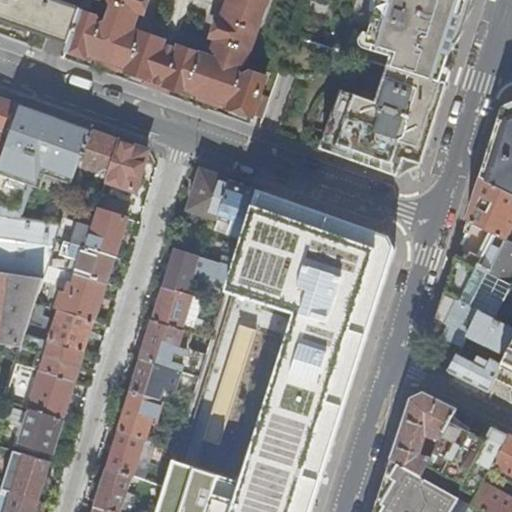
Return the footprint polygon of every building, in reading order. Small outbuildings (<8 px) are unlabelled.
[(0,0),(0,35),(16,41),(47,52),(65,58),(67,51),(81,10),(84,0),(0,0)] [(219,98),(229,101),(227,106),(250,114),(250,112),(258,115),(265,96),(257,93),(264,75),(249,70),(240,75),(236,66),(243,62),(264,0),(110,0),(112,0),(105,20),(97,23),(94,15),(81,10),(67,51),(87,58),(89,53),(98,56),(96,62),(117,69),(119,64),(127,66),(125,71),(156,82),(186,92),(187,87),(197,90),(195,96),(217,104),(219,98)] [(468,0),(377,0),(376,14),(367,45),(374,47),(373,50),(392,57),(389,65),(443,82),(454,47),(468,0)] [(443,82),(389,65),(376,101),(342,90),(321,149),(330,152),(365,165),(370,167),(399,177),(423,165),(433,132),(448,84),(443,82)] [(0,163),(20,106),(0,99),(0,163)] [(20,106),(0,163),(0,216),(24,220),(34,188),(43,191),(50,171),(78,180),(81,169),(93,132),(61,121),(20,106)] [(511,109),(501,114),(493,140),(481,177),(511,193),(511,109)] [(107,137),(93,132),(81,169),(109,179),(120,142),(107,137)] [(120,142),(109,179),(107,185),(136,194),(148,152),(120,142)] [(192,210),(220,221),(231,181),(214,174),(203,171),(192,210)] [(511,193),(481,177),(473,203),(467,221),(507,241),(511,231),(511,193)] [(245,186),(231,181),(220,221),(248,231),(261,191),(245,186)] [(261,191),(248,231),(229,292),(298,314),(245,476),(242,476),(240,480),(177,460),(169,487),(161,511),(311,511),(325,471),(327,463),(348,398),(371,327),(395,250),(388,237),(361,227),(297,204),(294,203),(261,191)] [(100,211),(102,212),(128,220),(132,208),(103,199),(100,211)] [(120,245),(128,220),(102,212),(90,250),(116,258),(120,245)] [(0,216),(0,273),(46,281),(63,227),(24,220),(0,216)] [(511,243),(507,241),(467,221),(460,242),(456,257),(490,273),(511,284),(511,243)] [(116,258),(90,250),(87,249),(78,275),(108,284),(112,271),(116,258)] [(175,268),(169,288),(193,296),(205,258),(181,250),(175,268)] [(449,278),(444,294),(480,312),(511,327),(511,284),(490,273),(456,257),(449,278)] [(39,305),(46,281),(0,273),(0,343),(25,347),(29,336),(39,305)] [(108,284),(78,275),(73,273),(70,282),(73,283),(69,296),(67,295),(63,296),(59,308),(62,312),(96,322),(101,308),(108,284)] [(206,300),(193,296),(169,288),(165,302),(158,322),(188,331),(195,334),(206,300)] [(468,335),(480,312),(444,294),(437,315),(432,332),(462,347),(468,335)] [(62,312),(39,305),(29,336),(86,353),(90,341),(96,322),(62,312)] [(511,345),(511,327),(480,312),(468,335),(508,354),(511,345)] [(183,346),(188,331),(158,322),(153,340),(146,360),(173,368),(183,371),(190,349),(183,346)] [(29,336),(25,347),(25,349),(42,354),(37,370),(43,371),(77,382),(82,367),(86,353),(29,336)] [(191,415),(230,427),(254,351),(215,340),(191,415)] [(511,345),(508,354),(502,365),(495,379),(505,384),(511,386),(511,387),(511,345)] [(488,369),(458,355),(457,358),(450,372),(453,374),(471,384),(488,392),(495,379),(502,365),(493,360),(488,369)] [(162,401),(173,368),(146,360),(141,377),(136,393),(162,401)] [(71,401),(77,382),(43,371),(31,410),(33,411),(65,420),(71,401)] [(400,464),(423,477),(432,459),(420,455),(426,437),(442,442),(452,423),(459,410),(425,392),(411,398),(402,427),(392,460),(400,464)] [(168,403),(162,401),(136,393),(130,411),(124,432),(149,440),(151,440),(157,422),(162,423),(168,403)] [(60,437),(65,420),(33,411),(23,444),(55,453),(60,437)] [(467,431),(452,423),(442,442),(432,459),(423,477),(449,491),(455,481),(463,486),(487,441),(467,431)] [(463,486),(479,494),(509,435),(501,432),(494,428),(487,441),(463,486)] [(137,477),(149,440),(124,432),(118,450),(112,469),(136,477),(137,477)] [(511,511),(511,436),(509,435),(479,494),(473,505),(481,509),(486,511),(511,511)] [(16,452),(4,490),(11,492),(40,501),(45,483),(52,463),(16,452)] [(453,511),(462,498),(458,496),(449,491),(423,477),(400,464),(392,477),(398,481),(392,492),(391,492),(383,504),(385,506),(382,511),(453,511)] [(115,511),(125,511),(136,477),(112,469),(106,487),(100,507),(115,511)] [(36,511),(40,501),(11,492),(4,511),(36,511)] [(453,511),(479,511),(481,509),(473,505),(462,498),(453,511)]
